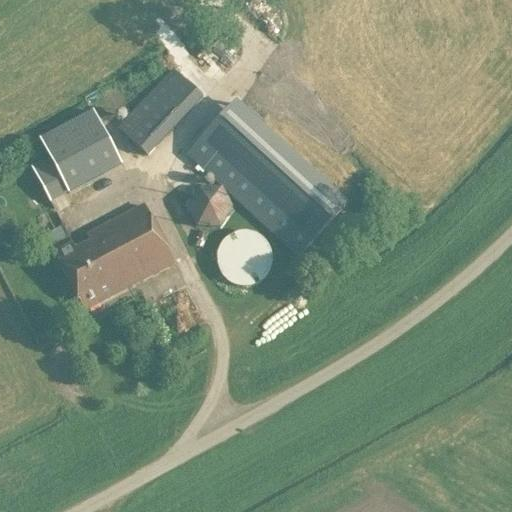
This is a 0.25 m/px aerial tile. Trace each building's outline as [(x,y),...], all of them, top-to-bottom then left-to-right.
[(200,95),(171,67),(116,124),(145,152),(200,95)] [(344,200),(233,99),(184,152),(295,253),(344,200)] [(48,200),(119,162),(90,109),(38,137),(47,155),(29,164),(48,200)] [(195,185),(195,186),(183,205),(194,225),(219,225),(229,205),(219,185),(195,185)] [(171,260),(140,202),(84,232),(87,238),(72,246),(69,240),(51,250),(82,308),(171,260)] [(219,274),(228,281),(238,284),(248,283),(257,279),(264,271),(268,262),(268,250),(264,240),(255,232),(244,228),(233,229),(223,234),(215,243),(212,253),(213,265),(219,274)] [(159,308),(168,326),(192,313),(183,295),(159,308)]
